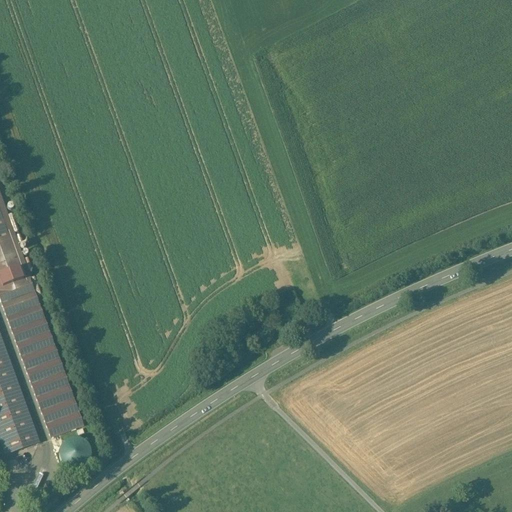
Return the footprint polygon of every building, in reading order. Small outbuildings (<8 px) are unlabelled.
[(0,289),(29,279),(0,197),(0,289)] [(83,427),(29,279),(0,289),(0,301),(50,439),(83,427)] [(266,333),(261,340),(265,343),(270,337),(266,333)] [(39,443),(0,336),(0,441),(5,455),(39,443)] [(84,429),(74,433),(76,438),(86,434),(84,429)] [(73,440),(70,441),(67,443),(65,444),(64,445),(62,447),(61,450),(61,452),(60,453),(60,456),(61,459),(61,461),(63,463),(64,465),(65,467),(67,468),(69,469),(71,470),(73,470),(76,470),(78,470),(80,469),(82,469),(84,468),(85,467),(87,465),(88,463),(89,462),(89,460),(90,457),(90,455),(90,453),(90,451),(89,450),(88,448),(88,447),(86,445),(85,444),(83,443),(81,442),(79,441),(77,440),(75,440),(73,440)]
